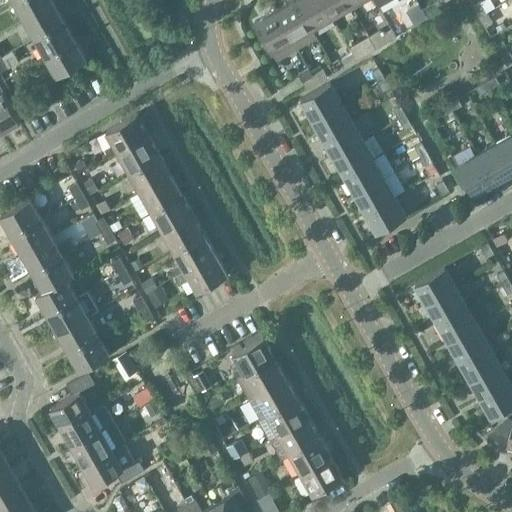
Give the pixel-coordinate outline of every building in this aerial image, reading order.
[(55,1),(54,0),(14,0),(25,19),(55,1)] [(293,0),(276,10),(293,40),(298,48),(318,37),(313,28),(296,0),(293,0)] [(332,17),(322,0),(296,0),(313,28),(332,17)] [(352,6),(349,0),(322,0),(332,17),(352,6)] [(36,37),(66,20),(55,1),(25,19),(36,37)] [(480,16),(487,12),(481,2),(474,6),(480,16)] [(419,3),(407,10),(416,26),(428,19),(422,8),(419,3)] [(298,48),(293,40),(276,10),(255,22),(277,60),(298,48)] [(487,12),(480,16),(486,27),(493,23),(487,12)] [(46,56),(76,39),(66,20),(36,37),(46,56)] [(392,29),(382,35),(380,31),(370,37),(377,48),(397,37),(392,29)] [(350,48),(353,53),(357,60),(377,48),(370,37),(350,48)] [(76,39),(46,56),(57,76),(88,58),(76,39)] [(502,56),(510,52),(504,41),(496,45),(502,56)] [(511,55),(510,52),(502,56),(508,66),(511,64),(511,55)] [(357,60),(353,53),(342,59),(346,66),(357,60)] [(0,57),(0,70),(1,72),(9,67),(3,56),(0,57)] [(373,72),(379,81),(385,77),(380,68),(373,72)] [(317,81),(317,82),(328,76),(324,69),(313,75),(317,81)] [(317,82),(317,81),(313,75),(303,81),(307,88),(317,82)] [(385,77),(379,81),(384,91),(391,87),(385,77)] [(486,82),(490,88),(499,83),(495,77),(486,82)] [(302,98),(313,118),(342,101),(331,81),(302,98)] [(490,88),(486,82),(477,87),(481,93),(490,88)] [(4,90),(0,92),(0,129),(1,132),(21,121),(4,90)] [(21,91),(14,95),(20,106),(28,102),(21,91)] [(453,109),(462,104),(459,97),(449,103),(453,109)] [(342,101),(313,118),(323,137),(353,120),(342,101)] [(439,108),(443,115),(453,109),(449,103),(439,108)] [(400,118),(407,115),(402,105),(395,109),(400,118)] [(452,110),(443,115),(447,122),(456,117),(452,110)] [(110,156),(118,151),(149,134),(137,113),(107,131),(115,144),(106,149),(110,156)] [(407,115),(400,118),(405,128),(412,124),(407,115)] [(353,120),(323,137),(334,156),(364,139),(353,120)] [(511,133),(496,142),(511,170),(511,133)] [(149,134),(118,151),(130,171),(160,154),(149,134)] [(345,174),(374,158),(364,139),(334,156),(345,174)] [(421,155),(428,151),(422,141),(415,145),(421,155)] [(477,153),(494,183),(511,172),(511,170),(496,142),(477,153)] [(428,151),(421,155),(426,164),(433,160),(428,151)] [(477,153),(458,164),(475,194),(494,183),(477,153)] [(141,191),(172,173),(160,154),(130,171),(141,191)] [(374,158),(345,174),(356,193),(385,176),(374,158)] [(85,159),(75,165),(80,172),(89,167),(85,159)] [(366,212),(396,195),(405,190),(394,171),(385,176),(356,193),(366,212)] [(152,211),(183,193),(172,173),(141,191),(152,211)] [(93,177),(85,182),(91,193),(100,188),(93,177)] [(450,189),(444,179),(437,183),(443,193),(450,189)] [(75,197),(84,192),(77,181),(69,186),(75,197)] [(84,192),(75,197),(82,208),(90,203),(84,192)] [(164,230),(194,213),(183,193),(152,211),(164,230)] [(396,195),(366,212),(377,231),(407,214),(396,195)] [(1,214),(12,234),(42,217),(31,197),(1,214)] [(106,198),(97,203),(102,212),(111,207),(106,198)] [(96,221),(98,219),(95,213),(82,220),(92,238),(102,232),(96,221)] [(175,250),(206,233),(194,213),(164,230),(175,250)] [(102,232),(111,227),(104,216),(96,221),(102,232)] [(53,236),(42,217),(12,234),(23,253),(53,236)] [(119,220),(111,225),(114,231),(122,226),(119,220)] [(111,227),(102,232),(108,243),(117,238),(111,227)] [(128,227),(119,232),(126,243),(135,238),(128,227)] [(505,232),(493,238),(498,246),(509,239),(505,232)] [(182,263),(172,269),(176,276),(217,253),(206,233),(175,250),(182,263)] [(53,236),(23,253),(33,272),(64,254),(53,236)] [(488,241),(481,245),(487,255),(494,251),(488,241)] [(190,277),(198,291),(229,273),(217,253),(176,276),(179,283),(190,277)] [(64,254),(33,272),(44,289),(44,290),(67,277),(68,278),(75,274),(64,254)] [(118,272),(127,267),(120,257),(112,261),(118,272)] [(140,257),(132,262),(137,269),(145,264),(140,257)] [(416,283),(427,302),(457,286),(445,266),(416,283)] [(127,267),(118,272),(125,283),(133,278),(127,267)] [(503,284),(510,279),(505,270),(498,274),(503,284)] [(68,278),(67,277),(44,290),(44,289),(37,294),(48,313),(78,296),(68,278)] [(154,277),(142,283),(147,292),(159,286),(154,277)] [(511,282),(510,279),(503,284),(509,293),(511,291),(511,282)] [(161,285),(148,293),(155,306),(169,298),(161,285)] [(438,321),(467,304),(457,286),(427,302),(438,321)] [(140,310),(148,305),(142,294),(134,299),(140,310)] [(59,332),(89,315),(78,296),(48,313),(59,332)] [(467,304),(438,321),(448,340),(478,323),(467,304)] [(148,305),(140,310),(146,321),(154,316),(148,305)] [(69,350),(99,333),(89,315),(59,332),(69,350)] [(478,323),(448,340),(459,359),(489,342),(478,323)] [(111,353),(99,333),(69,350),(80,370),(111,353)] [(234,369),(239,378),(276,356),(264,336),(234,353),(241,365),(234,369)] [(489,342),(459,359),(470,378),(499,361),(489,342)] [(250,398),(257,394),(287,376),(276,356),(239,378),(250,398)] [(480,396),(510,379),(499,361),(470,378),(480,396)] [(202,370),(195,374),(200,384),(203,390),(213,385),(204,369),(202,370)] [(72,395),(51,407),(62,427),(92,410),(81,392),(96,383),(89,372),(67,385),(72,395)] [(287,376),(257,394),(250,398),(261,417),(299,396),(287,376)] [(511,382),(510,379),(480,396),(492,416),(503,409),(511,404),(511,382)] [(148,387),(135,394),(142,406),(155,398),(148,387)] [(219,390),(207,397),(214,408),(225,401),(219,390)] [(271,438),(279,433),(310,416),(299,396),(261,417),(259,418),(271,438)] [(155,400),(147,404),(153,416),(161,411),(155,400)] [(73,446),(115,422),(104,403),(92,410),(62,427),(73,446)] [(511,404),(503,409),(508,416),(511,412),(511,404)] [(230,417),(217,425),(224,437),(239,429),(232,416),(230,417)] [(310,416),(279,433),(271,438),(282,458),(291,453),(321,436),(310,416)] [(84,464),(124,442),(126,441),(115,422),(73,446),(84,464)] [(175,434),(166,439),(173,451),(181,446),(175,434)] [(291,453),(302,473),(333,456),(321,436),(291,453)] [(209,439),(201,444),(207,455),(219,449),(212,437),(212,438),(209,439)] [(242,438),(228,446),(234,457),(248,449),(242,438)] [(134,460),(124,442),(84,464),(95,484),(116,472),(122,482),(145,469),(139,457),(134,460)] [(0,446),(0,472),(11,466),(0,447),(0,446)] [(250,449),(240,454),(245,464),(255,458),(250,449)] [(333,456),(302,473),(314,494),(344,476),(333,456)] [(0,472),(0,497),(22,485),(11,466),(0,472)] [(263,470),(249,478),(259,497),(273,489),(263,470)] [(146,475),(137,481),(139,485),(145,487),(151,483),(146,475)] [(0,497),(0,511),(17,511),(33,504),(22,485),(0,497)] [(230,490),(232,495),(214,505),(217,511),(243,511),(238,502),(246,497),(239,485),(230,490)] [(281,511),(269,492),(259,499),(266,511),(281,511)] [(192,511),(217,511),(214,505),(203,511),(196,498),(188,503),(192,511)] [(181,511),(192,511),(188,503),(179,508),(181,511)]
